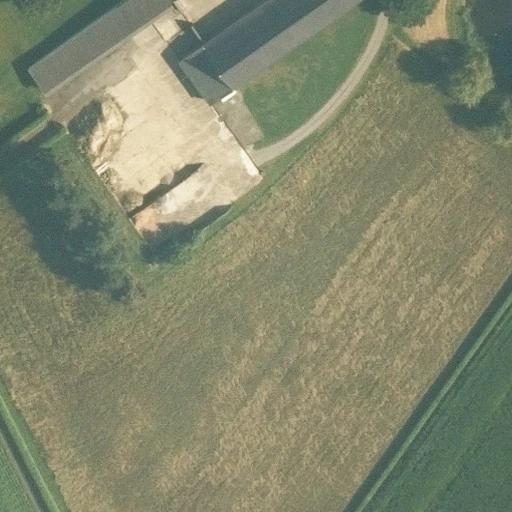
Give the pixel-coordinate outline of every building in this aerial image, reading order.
[(44,90),(173,0),(127,0),(29,68),(44,90)] [(270,0),(206,46),(234,87),(356,0),(270,0)] [(169,43),(212,102),(234,87),(206,46),(192,27),(169,43)] [(313,41),(306,43),(301,47),(297,52),(295,58),(294,65),(296,71),(298,77),(303,82),(308,85),(314,87),(321,88),(327,86),(333,83),(337,78),(341,72),(342,66),(342,60),(340,53),(336,48),(331,44),(325,41),(319,40),(313,41)] [(269,71),(263,73),(258,77),(254,82),(252,88),(251,95),(252,101),(255,107),(260,112),(265,115),(271,117),(278,118),(284,116),(290,113),(294,108),(297,102),(299,96),(299,90),(297,83),(293,78),(288,74),(282,71),(276,70),(269,71)]
